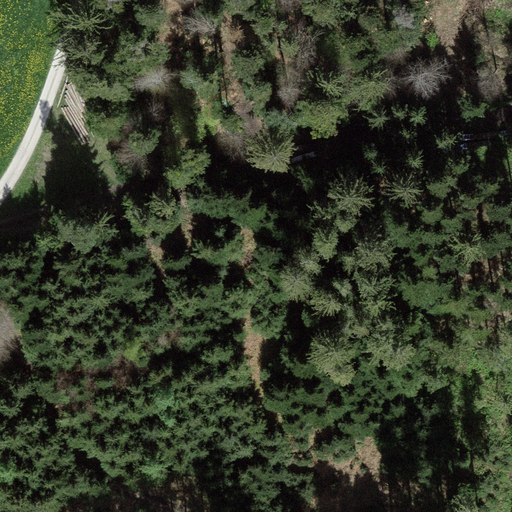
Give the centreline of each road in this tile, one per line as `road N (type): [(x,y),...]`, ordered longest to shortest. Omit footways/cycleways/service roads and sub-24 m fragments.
road 1 (track): [(0,224),(297,138),(511,113)]
road 2 (track): [(187,511),(108,475),(59,430)]
road 3 (track): [(59,430),(0,313)]
